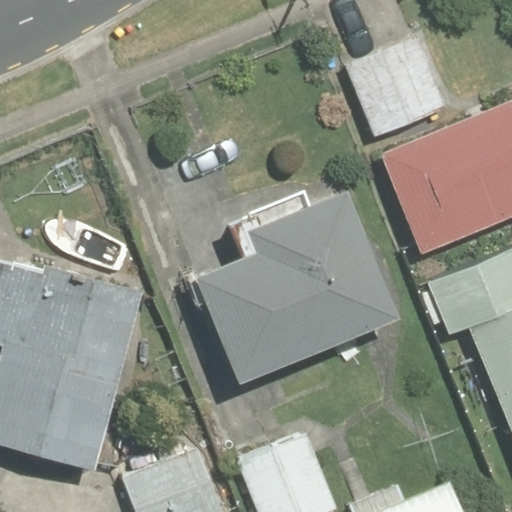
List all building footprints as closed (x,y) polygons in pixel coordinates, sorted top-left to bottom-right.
[(426,34),(348,64),(376,137),(453,107),(426,34)] [(511,90),(371,148),(412,248),(511,207),(511,90)] [(225,376),(384,313),(334,187),(239,225),(246,243),(182,269),(225,376)] [(511,245),(420,282),(440,332),(462,324),(511,449),(511,245)] [(131,295),(0,262),(0,442),(89,465),(131,295)] [(342,511),(311,430),(241,456),(262,511),(342,511)] [(204,448),(125,475),(138,511),(212,511),(224,508),(204,448)] [(461,511),(449,481),(369,511),(461,511)]
